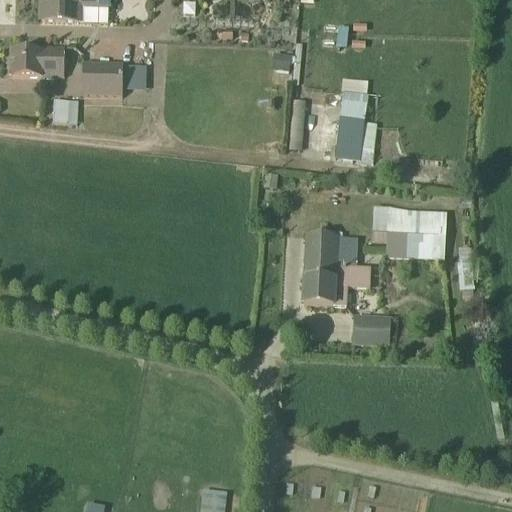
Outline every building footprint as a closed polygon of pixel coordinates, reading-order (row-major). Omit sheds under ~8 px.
[(0,0),(0,27),(17,28),(17,0),(0,0)] [(37,0),(36,31),(109,34),(110,0),(37,0)] [(313,9),(313,0),(301,0),(301,8),(313,9)] [(39,61),(9,60),(9,86),(64,87),(64,56),(40,55),(39,61)] [(147,75),(83,73),(81,105),(122,107),(122,98),(146,99),(147,75)] [(69,132),(70,109),(53,109),(53,132),(69,132)] [(367,112),(340,109),(334,166),(370,170),(374,134),(364,133),(367,112)] [(444,221),(387,219),(385,262),(442,264),(444,221)] [(359,248),(305,245),(301,310),(347,312),(349,292),(369,293),(370,267),(358,267),(359,248)] [(397,324),(353,323),(352,350),(397,351),(397,324)] [(201,493),(200,511),(226,511),(227,494),(201,493)]
